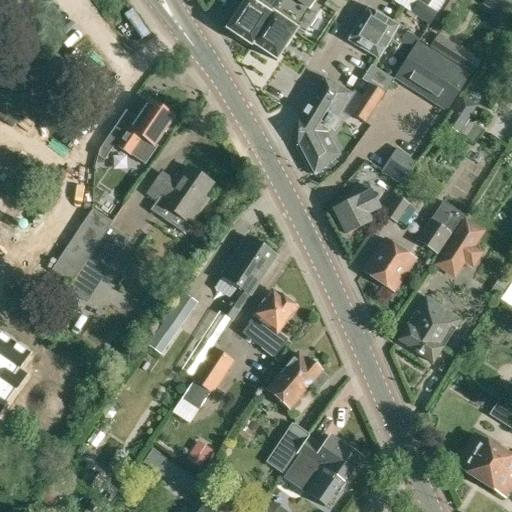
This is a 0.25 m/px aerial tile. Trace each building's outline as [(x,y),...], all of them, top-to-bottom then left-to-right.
[(241,0),(223,29),(224,29),(248,45),(249,46),(250,44),(251,45),(275,9),(272,7),(276,0),(241,0)] [(436,12),(417,1),(411,12),(429,23),(436,12)] [(416,42),(418,43),(420,40),(407,32),(402,39),(394,34),(398,27),(368,8),(359,22),(385,38),(383,41),(388,44),(389,41),(397,47),(398,46),(409,52),(416,42)] [(251,45),(274,60),(282,48),(283,48),(288,41),(287,41),(298,24),(275,9),(251,45)] [(378,60),(388,44),(383,41),(385,38),(359,22),(347,41),(378,60)] [(429,47),(428,49),(467,75),(471,78),(480,63),(437,36),(429,47)] [(409,52),(404,62),(393,80),(445,112),(467,75),(428,49),(418,43),(416,42),(409,52)] [(398,46),(397,47),(394,52),(393,55),(404,62),(409,52),(398,46)] [(369,83),(384,92),(392,79),(370,66),(361,80),(368,85),(369,83)] [(324,78),(308,103),(336,120),(351,95),(324,78)] [(363,124),(384,92),(369,83),(368,85),(349,115),(363,124)] [(97,156),(101,159),(104,161),(113,146),(130,157),(131,156),(144,165),(157,147),(154,145),(172,117),(148,101),(136,118),(124,137),(113,129),(99,150),(97,156)] [(299,147),(296,149),(311,177),(313,176),(314,177),(338,157),(327,134),(330,130),(334,132),(340,122),(336,120),(308,103),(297,120),(297,143),(299,147)] [(458,135),(471,143),(475,137),(477,139),(483,130),(468,120),(452,110),(443,125),(458,135)] [(396,147),(380,172),(400,185),(416,160),(396,147)] [(161,204),(189,223),(205,200),(202,198),(211,185),(185,166),(173,184),(160,175),(146,194),(161,204)] [(333,210),(346,235),(370,223),(366,216),(379,210),(370,191),(333,210)] [(383,215),(396,224),(408,204),(396,196),(383,215)] [(415,242),(436,255),(450,234),(450,235),(463,216),(442,202),(430,220),(429,219),(415,242)] [(92,210),(51,272),(71,285),(89,257),(110,227),(112,223),(92,210)] [(433,265),(454,279),(463,263),(472,269),(483,253),(475,248),(485,231),(463,217),(433,265)] [(110,227),(89,257),(109,270),(129,239),(110,227)] [(220,313),(233,322),(244,306),(242,305),(249,296),(275,256),(248,238),(221,278),(241,290),(234,299),(231,297),(220,313)] [(362,272),(393,293),(415,260),(384,240),(362,272)] [(498,296),(506,284),(499,279),(491,291),(498,296)] [(511,283),(501,300),(511,307),(511,283)] [(69,314),(80,298),(69,291),(59,307),(69,314)] [(251,341),(272,358),(286,340),(277,334),(286,322),(284,321),(293,309),(279,299),(271,293),(248,322),(248,323),(244,329),(241,333),(246,337),(244,341),(248,344),(251,341)] [(146,346),(159,354),(177,329),(185,316),(194,303),(181,294),(146,346)] [(397,341),(432,364),(460,321),(425,298),(397,341)] [(0,414),(26,377),(18,372),(29,356),(0,335),(0,414)] [(190,381),(212,395),(234,362),(212,347),(190,381)] [(456,367),(487,389),(495,375),(478,364),(481,360),(467,351),(456,367)] [(265,393),(288,411),(296,401),(310,384),(316,389),(325,379),(318,374),(319,372),(306,361),(305,362),(295,354),(274,381),(275,381),(267,390),(265,393)] [(186,397),(175,415),(192,426),(203,408),(186,397)] [(293,457),(307,436),(289,425),(263,462),(281,475),(293,457)] [(454,465),(504,497),(511,485),(511,479),(508,477),(511,470),(511,459),(473,435),(454,465)] [(318,473),(305,493),(325,507),(324,508),(325,509),(334,496),(352,470),(354,472),(363,460),(328,436),(321,446),(309,437),(295,458),(297,460),(318,473)] [(198,440),(187,458),(201,467),(212,449),(198,440)] [(152,448),(144,461),(195,497),(204,484),(152,448)] [(110,480),(100,473),(90,487),(101,494),(110,480)] [(40,500),(50,506),(58,495),(48,488),(40,500)] [(92,503),(86,511),(99,511),(101,508),(92,503)] [(216,511),(204,503),(197,511),(216,511)]
